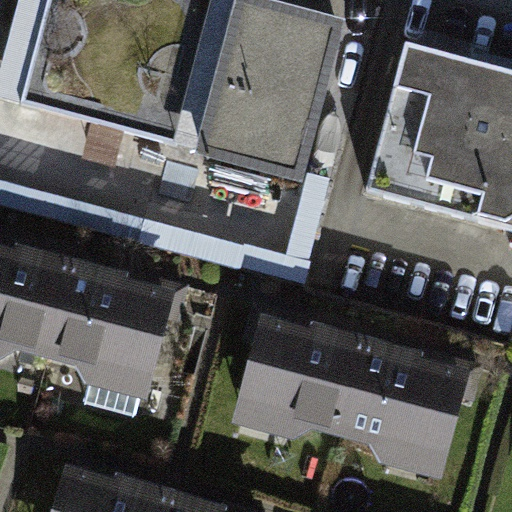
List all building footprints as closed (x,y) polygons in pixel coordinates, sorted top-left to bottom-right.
[(342,36),(211,0),(16,0),(0,59),(0,113),(298,195),(342,36)] [(511,73),(402,45),(363,190),(511,230),(511,73)] [(69,269),(0,250),(0,364),(40,376),(69,269)] [(171,297),(69,269),(40,376),(142,404),(171,297)] [(259,321),(229,430),(332,458),(362,349),(259,321)] [(362,349),(332,458),(434,485),(464,377),(362,349)] [(165,511),(170,497),(64,467),(51,511),(165,511)] [(223,511),(170,497),(165,511),(223,511)]
